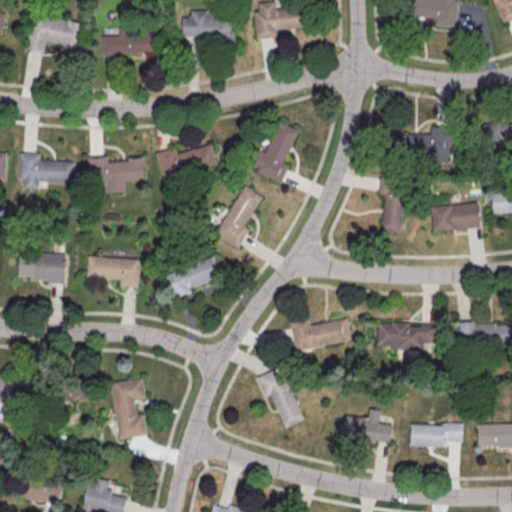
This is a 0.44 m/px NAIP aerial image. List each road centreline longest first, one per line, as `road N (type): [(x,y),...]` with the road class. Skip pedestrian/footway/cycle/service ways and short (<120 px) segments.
road 1 (residential): [(169,511),(217,357),(297,257),(335,176),(354,98),(356,0)]
road 2 (residential): [(356,66),(164,104),(0,102)]
road 3 (residential): [(511,495),(397,494),(303,476),(190,440)]
road 4 (residential): [(217,357),(136,333),(0,326)]
road 5 (residential): [(511,268),(383,272),(297,257)]
road 6 (residential): [(356,66),(441,81),(511,69)]
